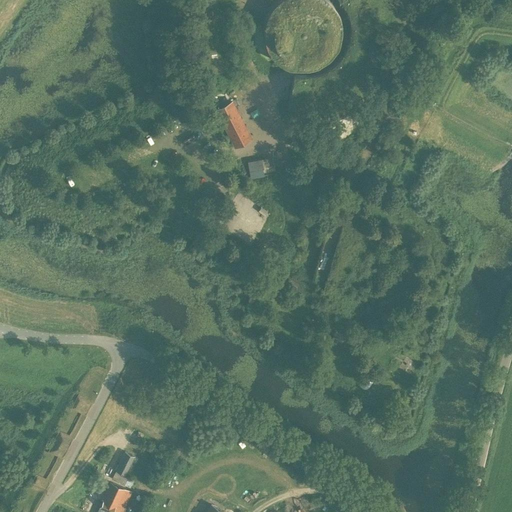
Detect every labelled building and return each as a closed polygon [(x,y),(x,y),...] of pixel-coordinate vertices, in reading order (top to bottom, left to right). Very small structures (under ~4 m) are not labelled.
[(275,3),(273,5),(271,7),(269,10),(267,13),(265,17),(264,20),(263,26),(263,29),(263,33),(263,37),(264,41),(265,44),(267,49),(269,52),(271,55),(275,59),(277,61),(279,62),(282,65),(285,66),(289,68),(294,70),(299,71),(305,71),(310,70),(314,69),(318,68),(321,67),(325,64),(328,62),(330,60),(333,57),(336,54),(339,49),(341,44),(342,38),(343,32),(343,27),(342,21),(340,17),(339,14),(337,9),(334,6),(329,1),(328,0),(277,0),(275,3)] [(362,40),(362,33),(376,32),(376,33),(377,33),(377,34),(378,34),(378,35),(379,35),(390,34),(391,32),(379,31),(379,28),(390,25),(389,23),(379,24),(378,24),(377,25),(377,26),(362,27),(360,15),(357,5),(354,0),(338,0),(340,2),(345,9),(349,17),(350,26),(351,34),(350,43),(346,51),(341,59),(336,65),(328,71),(321,75),(312,78),(304,78),(295,78),(292,111),(295,111),(298,105),(303,105),(304,91),(313,90),(322,88),(330,84),(338,79),(342,76),(346,73),(352,66),(353,64),(356,58),(360,49),(362,42),(362,40)] [(435,39),(420,34),(416,45),(430,51),(435,39)] [(396,97),(395,98),(400,102),(406,106),(411,100),(405,95),(400,91),(399,93),(403,96),(400,100),(396,97)] [(231,101),(220,107),(217,109),(236,145),(250,138),(231,101)] [(247,161),(249,171),(264,168),(267,168),(264,168),(263,158),(265,158),(264,158),(262,158),(247,161)] [(312,285),(326,289),(325,291),(342,295),(357,242),(341,237),(340,239),(327,235),(312,285)] [(408,270),(392,266),(389,278),(405,282),(408,270)] [(298,284),(285,276),(279,285),(292,293),(298,284)] [(375,306),(374,307),(380,310),(387,313),(390,305),(383,302),(377,300),(377,301),(381,303),(379,308),(375,306)] [(349,332),(336,323),(329,334),(342,342),(349,332)] [(394,365),(405,371),(411,359),(399,353),(394,365)] [(49,450),(62,457),(68,448),(61,444),(65,437),(59,433),(49,450)] [(125,451),(112,478),(124,484),(128,475),(127,475),(129,471),(130,472),(132,468),(131,467),(132,464),(134,465),(137,458),(125,451)] [(119,511),(130,491),(111,481),(96,511),(119,511)]
